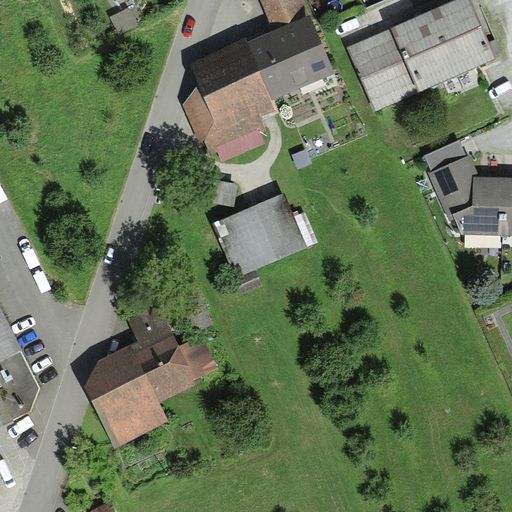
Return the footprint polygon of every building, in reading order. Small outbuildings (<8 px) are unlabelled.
[(199,88),(183,106),(200,144),(205,141),(211,156),(219,152),(223,161),(263,143),(259,135),(267,132),(262,120),(275,114),(270,104),(333,77),(298,0),(261,0),(278,37),(248,50),(245,43),(190,67),(199,88)] [(466,1),(353,50),(380,112),(494,63),(466,1)] [(470,158),(432,176),(450,221),(455,220),(461,236),(511,237),(511,181),(480,181),(470,158)] [(237,187),(196,180),(192,200),(234,207),(237,187)] [(283,196),(213,225),(236,280),(255,272),(306,251),(283,196)] [(255,272),(236,280),(242,295),(262,287),(255,272)] [(197,289),(175,298),(191,335),(213,325),(197,289)] [(178,351),(157,308),(125,324),(137,346),(99,365),(93,408),(114,452),(169,425),(159,404),(195,387),(192,382),(217,370),(202,340),(178,351)] [(0,433),(27,419),(37,388),(0,311),(0,433)] [(118,511),(111,498),(87,511),(118,511)]
